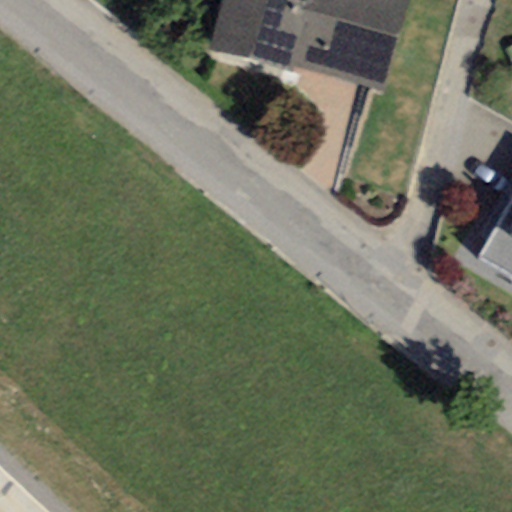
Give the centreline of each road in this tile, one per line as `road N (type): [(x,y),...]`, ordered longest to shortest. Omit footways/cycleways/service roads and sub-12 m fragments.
road 1 (residential): [(14,0),(398,302)]
road 2 (residential): [(398,302),(483,0)]
road 3 (residential): [(398,302),(511,391)]
